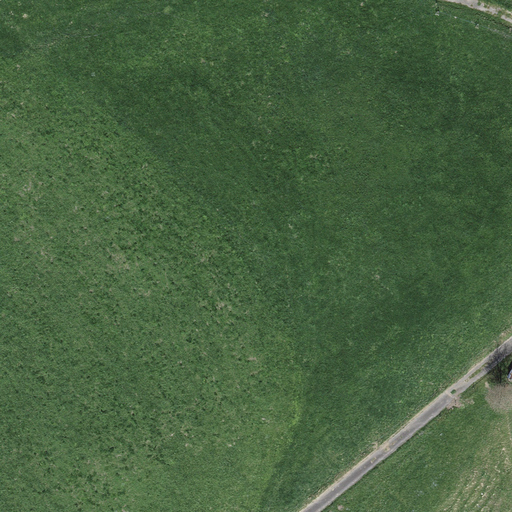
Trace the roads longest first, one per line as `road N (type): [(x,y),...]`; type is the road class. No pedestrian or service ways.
road 1 (track): [(310,511),(511,345)]
road 2 (track): [(0,51),(232,0)]
